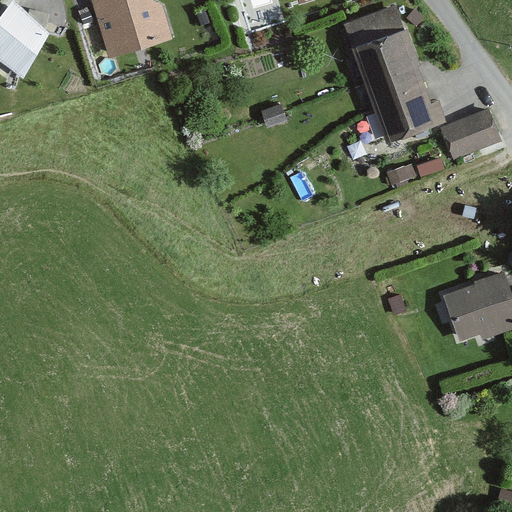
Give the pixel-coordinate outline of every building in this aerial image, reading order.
[(170,40),(160,8),(148,3),(147,0),(89,0),(107,59),(170,40)] [(0,55),(25,74),(46,34),(13,4),(0,20),(0,55)] [(343,26),(385,142),(444,121),(438,102),(431,104),(396,7),(343,26)] [(282,123),(277,107),(259,113),(264,129),(282,123)] [(486,109),(439,129),(451,160),(499,140),(486,109)] [(414,176),(410,165),(387,173),(390,184),(414,176)] [(511,330),(511,302),(501,273),(470,283),(472,287),(442,297),(457,342),(481,334),(484,340),(511,330)]
